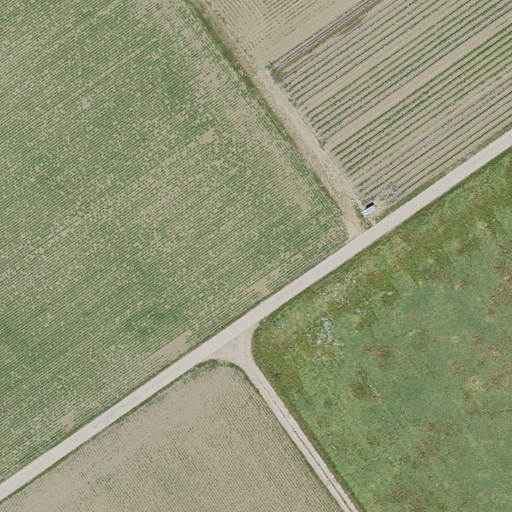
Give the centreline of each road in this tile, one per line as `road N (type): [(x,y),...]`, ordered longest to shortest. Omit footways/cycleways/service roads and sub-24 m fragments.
road 1 (track): [(228,336),(511,139)]
road 2 (track): [(0,495),(228,336)]
road 3 (track): [(349,511),(228,336)]
